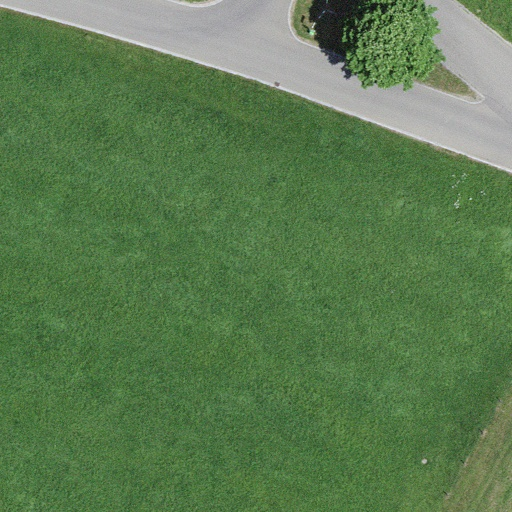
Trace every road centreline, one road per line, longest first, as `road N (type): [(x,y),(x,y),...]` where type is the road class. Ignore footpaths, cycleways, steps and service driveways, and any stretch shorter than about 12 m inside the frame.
road 1 (tertiary): [(511,139),(239,43)]
road 2 (tertiary): [(239,43),(74,0)]
road 3 (tertiary): [(511,88),(402,0)]
